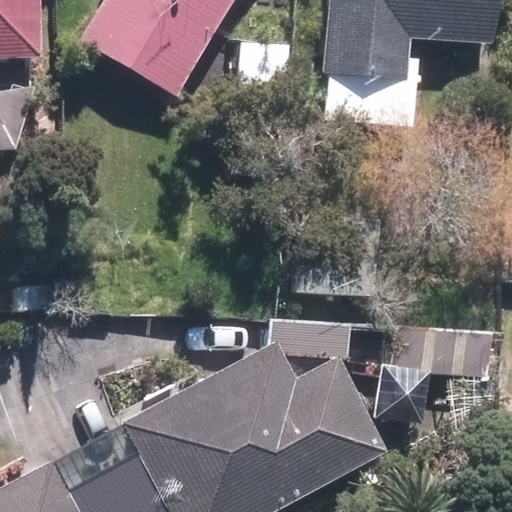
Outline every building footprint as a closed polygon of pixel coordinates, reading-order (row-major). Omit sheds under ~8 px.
[(0,0),(0,64),(20,63),(16,0),(0,0)] [(186,91),(237,0),(106,0),(86,35),(186,91)] [(334,0),(329,71),(407,77),(409,36),(499,42),(502,0),(334,0)] [(356,299),(356,221),(296,220),(296,299),(356,299)] [(476,335),(378,331),(377,374),(474,378),(476,335)] [(269,511),(369,458),(316,362),(275,385),(253,346),(105,428),(110,437),(151,511),(269,511)] [(151,511),(110,437),(43,473),(64,511),(151,511)] [(0,511),(64,511),(43,473),(38,465),(0,485),(0,511)]
